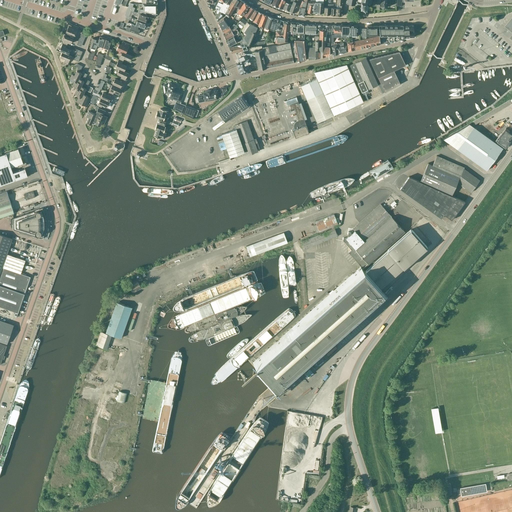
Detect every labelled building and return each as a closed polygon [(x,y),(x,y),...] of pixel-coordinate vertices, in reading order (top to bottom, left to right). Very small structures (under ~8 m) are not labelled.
[(131,0),(130,0),(123,0),(122,5),(128,7),(131,8),(133,4),(130,3),(131,0)] [(224,0),(223,2),(229,5),(225,13),(229,16),(233,9),(238,0),(224,0)] [(239,0),(233,10),(237,12),(244,2),(241,0),(239,0)] [(281,9),(285,0),(279,0),(276,7),(281,9)] [(303,0),(303,1),(302,0),(300,6),(298,15),(304,16),(307,4),(307,2),(307,0),(303,0)] [(346,0),(347,0),(346,4),(355,5),(359,6),(360,6),(360,7),(361,7),(361,6),(365,7),(365,8),(366,8),(366,7),(366,8),(366,7),(366,6),(367,6),(368,5),(368,4),(369,4),(369,5),(370,5),(370,4),(371,3),(372,3),(373,0),(372,0),(346,0)] [(298,3),(293,1),(292,4),(289,12),(294,13),(298,3)] [(314,5),(315,2),(315,1),(308,1),(307,4),(306,12),(312,13),(314,5)] [(223,2),(222,4),(217,2),(215,8),(216,8),(215,10),(217,11),(216,12),(218,13),(215,18),(217,21),(223,16),(225,13),(229,5),(223,2)] [(237,12),(232,19),(235,20),(237,22),(242,15),(249,6),(244,2),(237,12)] [(291,4),(290,4),(285,2),(282,9),(289,12),(291,4)] [(315,2),(312,13),(317,13),(322,13),(323,3),(322,3),(315,2)] [(137,13),(146,16),(147,14),(145,14),(145,12),(152,13),(152,14),(157,14),(156,4),(155,4),(143,4),(143,10),(142,10),(141,10),(140,10),(139,9),(137,13)] [(250,6),(243,15),(248,18),(255,10),(250,6)] [(254,20),(258,12),(255,10),(249,18),(254,20)] [(130,11),(129,13),(132,14),(137,16),(138,16),(137,19),(146,23),(148,17),(146,16),(137,13),(133,11),(130,11)] [(262,14),(258,12),(253,21),(258,24),(262,14)] [(260,34),(268,16),(262,14),(257,26),(260,27),(258,33),(260,34)] [(269,29),(273,18),(268,16),(264,27),(269,29)] [(220,28),(227,24),(225,21),(227,20),(224,17),(217,22),(220,28)] [(244,20),(241,18),(237,23),(242,27),(246,22),(244,20)] [(281,29),(282,21),(273,18),(270,28),(275,29),(275,27),(281,29)] [(146,23),(137,19),(136,22),(135,22),(134,25),(142,28),(144,28),(146,23)] [(287,42),(290,22),(283,21),(281,31),(276,31),(276,36),(275,42),(279,43),(287,42)] [(249,24),(246,22),(242,27),(239,33),(236,34),(238,39),(239,41),(241,44),(244,43),(247,42),(249,46),(255,32),(257,27),(249,23),(249,24)] [(300,33),(299,40),(304,40),(304,24),(296,23),(296,33),(300,33)] [(67,32),(67,34),(72,36),(73,34),(75,35),(78,27),(70,24),(68,26),(66,31),(67,32)] [(134,25),(131,24),(130,26),(128,25),(128,27),(127,27),(125,30),(129,32),(130,30),(134,31),(134,32),(138,33),(140,29),(141,30),(142,28),(134,25)] [(231,29),(227,24),(220,28),(223,34),(231,29)] [(315,34),(319,34),(319,30),(316,30),(315,30),(315,25),(305,24),(305,33),(315,34)] [(319,30),(319,34),(319,36),(315,36),(315,48),(315,58),(329,55),(329,43),(325,43),(325,31),(330,31),(330,25),(316,25),(316,30),(319,30)] [(333,34),(341,34),(341,25),(331,25),(331,32),(333,32),(333,34)] [(349,26),(348,37),(349,37),(349,35),(357,35),(357,34),(360,34),(360,29),(360,28),(357,28),(357,26),(349,26)] [(233,35),(236,34),(239,33),(236,29),(232,31),(231,30),(224,35),(225,39),(233,35)] [(63,41),(62,43),(66,45),(68,42),(70,44),(73,38),(71,38),(72,36),(67,34),(66,36),(64,35),(61,40),(63,41)] [(233,35),(225,39),(228,46),(236,42),(233,35)] [(99,46),(102,47),(105,38),(99,36),(99,38),(96,46),(99,47),(99,46)] [(363,39),(360,40),(353,41),(354,50),(380,44),(379,36),(366,39),(363,39)] [(96,46),(99,38),(97,38),(96,39),(92,38),(91,42),(90,47),(96,49),(96,46)] [(105,38),(102,47),(105,48),(105,49),(108,50),(111,40),(105,38)] [(299,40),(294,40),(295,42),(291,43),(293,52),(295,62),(298,61),(306,60),(304,40),(299,40)] [(115,51),(119,53),(121,51),(126,53),(129,45),(122,41),(121,45),(117,43),(116,46),(118,47),(115,51)] [(249,47),(249,46),(247,42),(244,43),(241,44),(229,47),(231,53),(234,52),(243,50),(247,49),(247,47),(253,47),(249,47)] [(262,48),(262,50),(266,68),(294,62),(290,42),(262,48)] [(66,45),(62,43),(60,48),(61,49),(60,51),(62,52),(70,55),(71,53),(69,52),(70,50),(65,48),(66,45)] [(336,44),(336,45),(337,47),(338,53),(347,51),(346,45),(344,46),(343,43),(336,44)] [(76,54),(80,56),(82,51),(75,48),(74,51),(77,52),(76,54)] [(234,52),(239,62),(236,63),(241,74),(241,73),(253,71),(252,71),(251,69),(250,69),(249,66),(248,67),(245,60),(247,58),(243,50),(234,52)] [(266,68),(262,50),(254,51),(258,70),(266,68)] [(121,51),(119,53),(121,54),(119,59),(123,61),(124,58),(129,60),(131,55),(126,53),(121,51)] [(394,70),(405,65),(399,51),(369,59),(385,92),(400,83),(394,70)] [(71,59),(72,56),(70,55),(62,52),(60,57),(64,59),(63,62),(68,63),(70,58),(71,59)] [(366,58),(360,61),(350,65),(358,83),(362,92),(367,89),(378,84),(366,58)] [(117,68),(124,71),(126,66),(121,64),(123,61),(118,59),(116,64),(115,64),(113,66),(117,68)] [(346,65),(314,72),(317,78),(301,86),(317,122),(363,101),(346,65)] [(127,72),(124,71),(117,68),(116,71),(118,71),(117,74),(121,76),(120,78),(125,80),(127,75),(126,75),(127,72)] [(79,78),(81,75),(81,73),(76,71),(74,75),(72,74),(70,78),(74,81),(74,82),(76,83),(79,78)] [(81,86),(83,82),(84,81),(79,78),(76,83),(74,82),(72,86),(77,88),(76,90),(79,91),(81,86)] [(122,85),(125,80),(120,78),(119,81),(115,78),(113,81),(112,80),(111,83),(120,87),(121,85),(122,85)] [(180,102),(184,93),(179,92),(179,93),(176,92),(177,87),(173,86),(173,85),(168,83),(167,86),(164,84),(163,86),(164,93),(167,93),(169,94),(168,97),(176,100),(176,102),(178,103),(175,110),(173,109),(177,111),(182,113),(185,106),(180,104),(180,102)] [(110,87),(108,92),(113,94),(114,92),(118,94),(121,89),(110,84),(109,87),(110,87)] [(83,94),(85,90),(86,89),(81,86),(79,91),(76,90),(74,94),(79,96),(78,98),(81,99),(83,94)] [(203,95),(197,96),(198,101),(210,98),(210,100),(214,99),(214,98),(219,97),(222,96),(227,90),(227,86),(220,88),(221,92),(218,92),(217,90),(212,91),(211,89),(205,91),(205,92),(203,93),(203,95)] [(93,94),(95,95),(99,97),(100,94),(98,93),(99,91),(99,92),(100,89),(96,87),(94,90),(94,89),(93,91),(91,94),(93,94)] [(100,94),(99,97),(108,101),(109,99),(110,99),(113,94),(108,92),(107,95),(102,93),(101,95),(100,94)] [(90,97),(83,94),(81,99),(78,98),(76,102),(81,104),(80,105),(85,108),(90,97)] [(242,110),(249,105),(241,95),(234,100),(218,112),(225,122),(242,110)] [(108,101),(99,97),(98,99),(99,100),(97,105),(101,107),(102,104),(107,107),(109,101),(108,101)] [(474,125),(489,116),(511,102),(511,97),(509,99),(509,100),(482,116),(472,122),(474,125)] [(308,130),(298,101),(289,104),(291,109),(294,108),(299,120),(296,121),(295,122),(294,122),(294,124),(293,125),(293,126),(294,127),(294,129),(292,129),(295,137),(308,132),(308,133),(309,133),(308,130)] [(183,114),(193,119),(195,113),(194,112),(195,109),(186,106),(183,114)] [(98,108),(96,112),(99,114),(96,122),(96,121),(95,124),(100,126),(102,122),(104,123),(107,117),(103,115),(105,111),(98,108)] [(158,118),(164,119),(165,115),(165,114),(166,110),(160,108),(158,112),(157,112),(155,117),(158,118)] [(99,114),(96,112),(95,114),(88,111),(85,116),(88,117),(86,122),(91,125),(93,120),(96,121),(96,122),(99,114)] [(158,118),(157,123),(165,126),(167,121),(164,119),(158,118)] [(254,139),(247,121),(235,125),(236,129),(221,134),(229,157),(244,152),(245,155),(258,151),(257,149),(259,148),(256,139),(254,139)] [(165,126),(157,123),(156,123),(154,129),(156,130),(163,132),(165,126)] [(498,144),(469,124),(469,123),(443,139),(486,170),(494,160),(495,161),(498,158),(496,157),(503,148),(499,146),(501,144),(505,147),(511,140),(509,139),(511,135),(511,134),(508,132),(509,130),(506,128),(496,141),(499,143),(498,144)] [(163,132),(156,130),(154,136),(159,138),(159,137),(164,139),(166,132),(163,132)] [(11,167),(23,163),(18,149),(0,155),(0,185),(27,176),(25,168),(13,172),(11,167)] [(428,163),(422,175),(420,181),(451,195),(457,182),(471,192),(479,180),(463,168),(464,167),(436,155),(432,165),(428,163)] [(389,161),(371,171),(375,178),(393,168),(389,161)] [(409,176),(400,188),(441,218),(444,214),(451,220),(464,201),(409,176)] [(0,217),(14,213),(6,191),(0,193),(0,217)] [(35,197),(33,191),(23,194),(26,200),(35,197)] [(343,240),(343,241),(351,250),(348,252),(356,262),(358,261),(363,266),(367,263),(368,264),(404,232),(380,204),(353,228),(354,230),(351,233),(350,232),(348,231),(347,234),(348,236),(346,238),(343,238),(343,240)] [(45,216),(42,208),(13,218),(13,229),(43,238),(45,230),(46,228),(45,225),(44,226),(44,221),(45,221),(45,218),(45,216)] [(337,225),(333,214),(314,221),(319,232),(337,225)] [(336,233),(334,228),(302,241),(305,249),(337,236),(336,233)] [(360,267),(252,363),(280,393),(387,297),(380,289),(381,288),(380,288),(406,264),(407,265),(426,248),(410,230),(391,247),(365,270),(364,271),(360,267)] [(287,243),(283,233),(246,247),(250,257),(287,243)] [(25,260),(8,254),(6,254),(12,238),(0,234),(0,306),(18,313),(30,277),(20,274),(25,260)] [(132,292),(141,288),(138,282),(129,286),(132,292)] [(114,310),(105,332),(121,338),(129,315),(131,307),(116,302),(114,307),(113,306),(113,308),(114,309),(114,310)] [(0,319),(0,341),(7,344),(14,325),(0,319)] [(112,335),(101,331),(96,345),(107,349),(112,335)] [(126,393),(119,391),(117,401),(124,402),(126,393)] [(435,433),(441,432),(437,407),(431,408),(435,433)] [(461,494),(462,494),(485,490),(484,484),(460,488),(461,494)]
